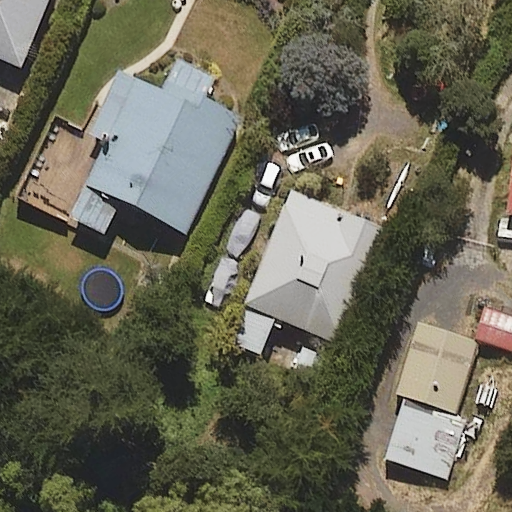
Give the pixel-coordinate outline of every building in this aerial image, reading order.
[(50,0),(0,0),(0,62),(22,72),(50,0)] [(161,100),(119,81),(91,142),(109,150),(74,226),(107,241),(121,213),(190,245),(246,124),(208,106),(217,87),(176,67),(161,100)] [(386,229),(291,193),(230,351),(262,363),(276,327),(339,351),(386,229)] [(511,319),(484,311),(474,345),(479,347),(511,356),(511,319)] [(474,345),(418,329),(396,401),(405,404),(457,419),(479,347),(474,345)] [(333,362),(302,350),(288,386),(318,398),(333,362)] [(405,404),(387,464),(450,482),(467,422),(457,419),(405,404)]
